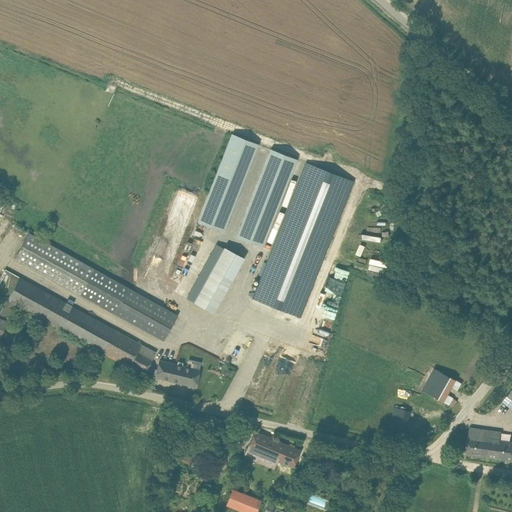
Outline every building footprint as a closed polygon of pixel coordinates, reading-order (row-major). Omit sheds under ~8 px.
[(231,133),(196,220),(223,231),(258,144),(231,133)] [(270,148),(237,237),(262,246),(296,158),(270,148)] [(253,298),(300,317),(353,182),(306,163),(253,298)] [(39,234),(31,230),(29,233),(28,233),(14,259),(163,341),(178,315),(37,237),(39,234)] [(236,253),(217,243),(186,298),(214,314),(245,259),(236,253)] [(348,261),(347,266),(366,272),(368,267),(348,261)] [(15,304),(144,375),(156,353),(5,269),(0,278),(0,302),(4,305),(0,312),(0,334),(7,323),(5,322),(15,304)] [(340,303),(343,292),(337,290),(333,301),(340,303)] [(155,377),(195,387),(199,370),(159,361),(155,377)] [(455,380),(451,387),(457,390),(461,383),(460,382),(455,380)] [(503,401),(511,408),(511,389),(503,401)] [(390,428),(407,431),(411,410),(393,406),(390,428)] [(501,432),(469,428),(466,454),(511,460),(511,442),(500,441),(501,432)] [(255,433),(246,456),(273,467),(277,460),(293,467),(300,451),(255,433)] [(226,504),(245,511),(254,511),(259,501),(232,490),(226,504)] [(310,502),(322,508),(325,501),(312,496),(310,502)]
